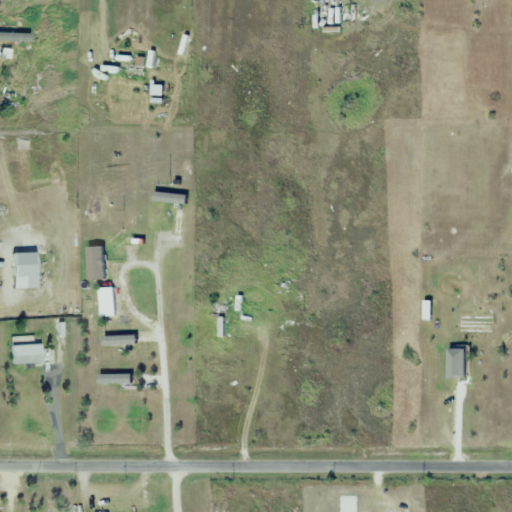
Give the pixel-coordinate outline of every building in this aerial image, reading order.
[(318,24),(349,24),(349,6),(318,6),(318,24)] [(29,39),(0,34),(0,43),(27,48),(29,39)] [(143,67),(121,64),(119,76),(142,79),(143,67)] [(31,95),(38,97),(43,76),(36,74),(31,95)] [(151,103),(162,103),(162,80),(151,80),(151,103)] [(19,104),(0,103),(0,112),(19,112),(19,104)] [(183,202),(171,202),(171,236),(183,235),(183,202)] [(9,254),(9,290),(34,290),(34,254),(9,254)] [(82,263),(84,308),(99,307),(100,329),(100,342),(142,340),(141,329),(130,330),(129,323),(109,325),(109,317),(115,317),(113,277),(96,278),(95,263),(82,263)] [(456,335),(492,335),(492,317),(456,317),(456,335)] [(226,319),(217,319),(217,337),(226,337),(226,319)] [(9,365),(37,365),(37,337),(9,337),(9,365)]
